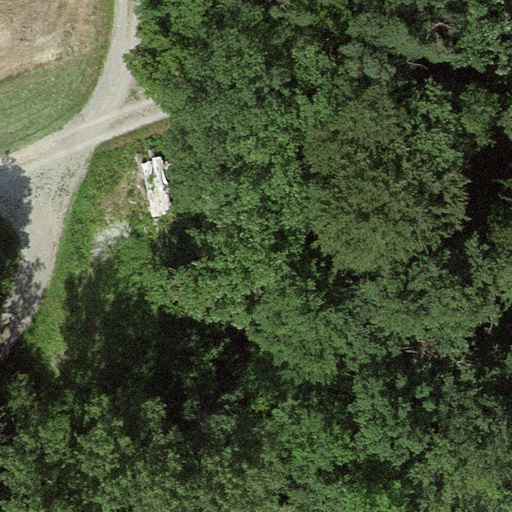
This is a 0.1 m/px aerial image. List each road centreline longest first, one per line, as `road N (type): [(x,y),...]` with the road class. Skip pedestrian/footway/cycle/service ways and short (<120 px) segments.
road 1 (track): [(0,186),(403,0)]
road 2 (track): [(0,370),(40,312),(36,251),(14,181)]
road 3 (track): [(135,125),(139,0)]
